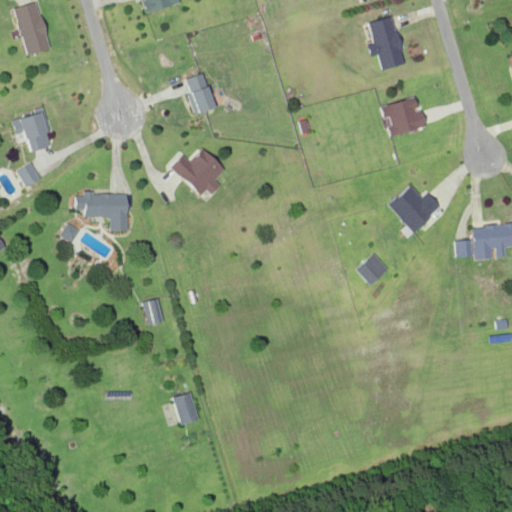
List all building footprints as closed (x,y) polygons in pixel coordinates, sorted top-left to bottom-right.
[(140,0),(143,12),(177,2),(176,0),(140,0)] [(22,54),(46,48),(35,1),(11,7),(22,54)] [(365,21),(371,42),(365,44),(367,55),(375,53),(379,69),(401,63),(389,15),(365,21)] [(212,107),(201,72),(183,78),(194,113),(212,107)] [(389,135),(422,125),(418,109),(415,110),(411,96),(377,105),(380,118),(383,117),(389,135)] [(26,151),(47,145),(43,132),(47,131),(41,106),(31,108),(32,113),(9,119),(12,134),(21,132),(26,151)] [(201,198),(215,182),(212,180),(222,168),(199,147),(187,161),(179,153),(167,167),(201,198)] [(37,178),(28,162),(13,169),(22,186),(37,178)] [(419,197),(407,184),(385,204),(410,231),(437,207),(424,192),(419,197)] [(81,216),(106,216),(107,230),(124,230),(124,192),(72,193),(72,209),(81,209),(81,216)] [(56,235),(69,242),(76,230),(64,222),(56,235)] [(453,256),(470,255),(470,259),(489,257),(488,248),(493,248),(493,256),(503,256),(502,246),(511,245),(511,228),(511,223),(469,225),(469,239),(452,240),(453,256)] [(352,269),(367,285),(385,268),(370,252),(352,269)] [(144,324),(160,321),(157,298),(140,300),(144,324)] [(170,397),(178,424),(196,418),(187,391),(170,397)]
